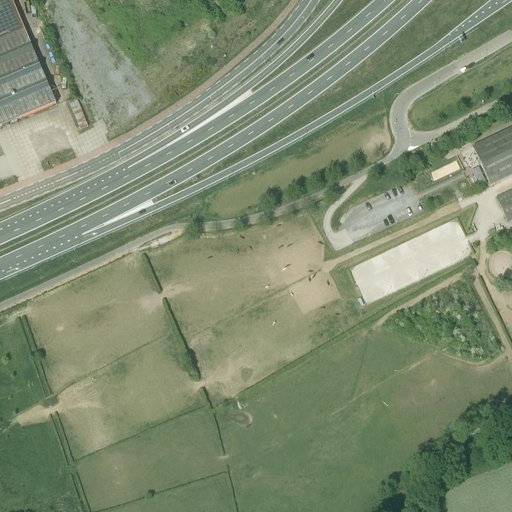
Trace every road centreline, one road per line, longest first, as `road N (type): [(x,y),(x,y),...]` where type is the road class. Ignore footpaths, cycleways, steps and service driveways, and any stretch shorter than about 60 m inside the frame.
road 1 (trunk): [(79,228),(154,207),(289,140),(507,0)]
road 2 (trunk): [(79,228),(289,108),(423,0)]
road 3 (tertiary): [(311,0),(266,51),(170,122),(0,205)]
road 4 (trunk): [(385,0),(236,113),(130,175)]
road 5 (trunk): [(337,0),(283,58),(130,175)]
road 6 (unclassified): [(410,147),(397,115),(402,100),(511,36)]
road 7 (trunk): [(130,175),(0,237)]
